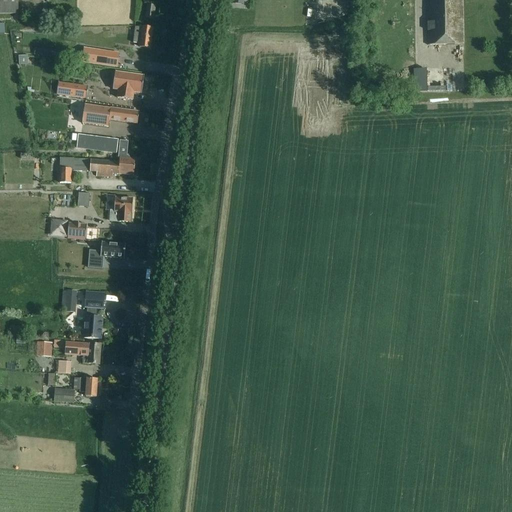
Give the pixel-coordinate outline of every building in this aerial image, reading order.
[(0,0),(0,14),(18,14),(17,0),(0,0)] [(426,0),(428,45),(462,45),(461,0),(426,0)] [(153,19),(155,6),(147,5),(145,18),(153,19)] [(114,38),(115,24),(106,23),(105,37),(114,38)] [(142,28),(135,27),(132,43),(139,44),(139,47),(149,48),(152,29),(142,27),(142,28)] [(118,53),(83,48),(81,62),(116,67),(118,53)] [(148,56),(142,56),(143,50),(130,49),(129,59),(147,61),(148,56)] [(18,56),(19,66),(27,66),(27,56),(18,56)] [(425,69),(415,69),(415,92),(426,92),(425,69)] [(141,93),(144,76),(115,72),(112,89),(118,90),(117,98),(132,100),(133,92),(141,93)] [(86,99),(88,87),(58,82),(56,94),(86,99)] [(137,124),(138,112),(128,111),(84,105),(82,123),(98,126),(108,127),(109,120),(137,124)] [(116,153),(118,140),(78,135),(76,148),(116,153)] [(133,175),(135,159),(129,159),(130,158),(127,155),(126,155),(128,141),(119,140),(118,158),(119,158),(119,162),(118,174),(133,175)] [(87,172),(88,162),(88,159),(60,158),(59,183),(71,183),(71,171),(87,172)] [(118,174),(119,162),(90,160),(89,172),(96,172),(96,176),(112,177),(112,174),(118,174)] [(87,206),(88,194),(80,193),(79,205),(87,206)] [(110,212),(109,221),(118,222),(129,222),(130,213),(131,213),(132,199),(114,198),(113,212),(110,212)] [(86,225),(68,223),(67,236),(85,238),(86,225)] [(127,233),(136,234),(136,223),(128,223),(127,233)] [(100,253),(94,252),(94,257),(89,256),(88,268),(102,270),(103,258),(124,260),(125,246),(101,244),(100,253)] [(75,282),(75,290),(83,291),(84,289),(91,289),(92,283),(75,282)] [(68,291),(66,312),(76,313),(77,292),(68,291)] [(102,309),(104,294),(86,292),(84,307),(86,308),(86,317),(85,317),(83,338),(100,339),(102,318),(96,318),(97,308),(102,309)] [(66,342),(66,341),(54,340),(53,348),(65,348),(64,355),(82,356),(82,363),(88,364),(98,364),(100,345),(90,344),(89,344),(66,342)] [(36,356),(40,356),(51,357),(52,343),(41,342),(37,342),(36,356)] [(68,374),(69,362),(61,361),(60,373),(68,374)] [(96,398),(97,380),(80,378),(79,392),(85,393),(85,397),(96,398)] [(73,403),(74,391),(55,389),(54,401),(73,403)]
